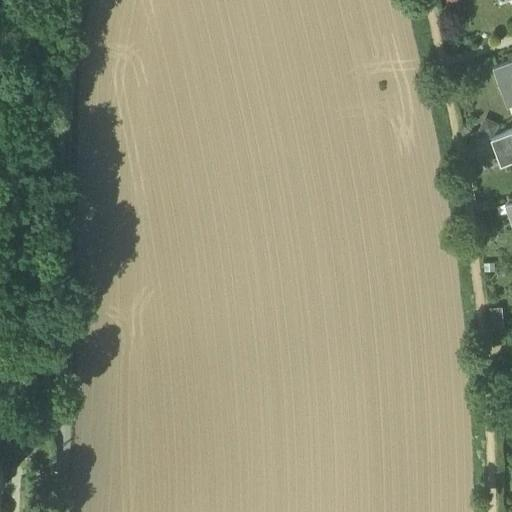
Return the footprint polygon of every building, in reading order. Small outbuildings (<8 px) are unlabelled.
[(511,61),(494,68),(504,97),(511,94),(511,61)] [(478,130),(493,137),(500,123),(485,116),(478,130)] [(493,137),(478,130),(467,134),(471,146),(491,138),(493,137)] [(499,161),(511,156),(511,130),(493,137),(491,138),(499,161)] [(476,203),(477,214),(496,207),(492,197),(476,203)]
